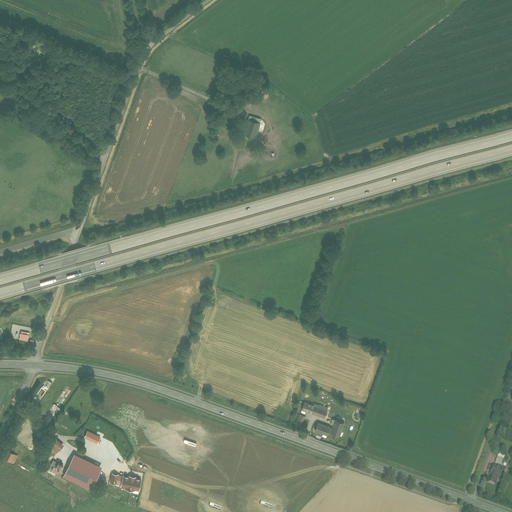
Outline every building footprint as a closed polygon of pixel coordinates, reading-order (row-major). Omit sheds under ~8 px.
[(261,119),(249,116),(243,135),(255,139),(261,119)] [(30,333),(22,331),(21,339),(29,340),(30,333)] [(318,407),(304,402),(301,409),(324,417),(328,408),(319,405),(318,407)] [(300,415),(296,424),(301,426),(305,417),(300,415)] [(344,423),(335,420),(331,428),(330,427),(328,432),(339,436),(344,423)] [(328,432),(330,427),(317,422),(314,431),(327,435),(328,432)] [(100,435),(88,430),(85,437),(96,442),(100,435)] [(113,446),(101,440),(90,461),(104,469),(107,463),(114,466),(118,459),(108,454),(113,446)] [(7,460),(14,463),(18,455),(11,452),(7,460)] [(500,453),(496,465),(502,467),(506,455),(500,453)] [(84,460),(74,455),(67,469),(77,474),(84,460)] [(48,469),(59,474),(61,469),(59,468),(62,464),(57,462),(55,467),(50,465),(48,469)] [(488,483),(495,486),(497,478),(503,480),(506,471),(493,467),(490,476),(491,476),(488,483)] [(139,490),(142,479),(111,473),(110,482),(121,484),(121,486),(139,490)]
